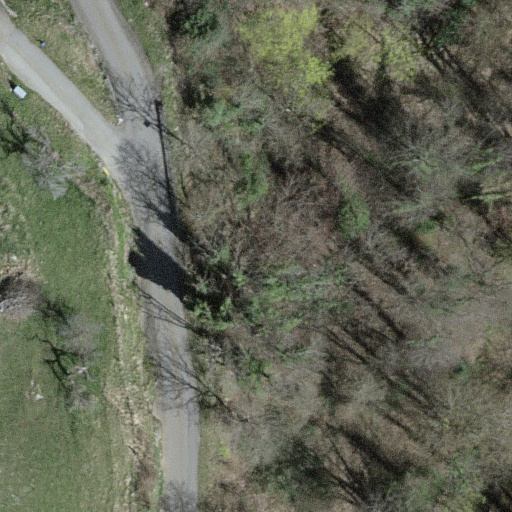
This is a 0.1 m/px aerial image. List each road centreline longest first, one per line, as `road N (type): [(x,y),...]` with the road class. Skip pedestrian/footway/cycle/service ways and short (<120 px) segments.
road 1 (unclassified): [(144,155),(181,419),(177,511)]
road 2 (residential): [(0,36),(121,159),(144,155)]
road 3 (unclassified): [(90,0),(121,55),(144,155)]
